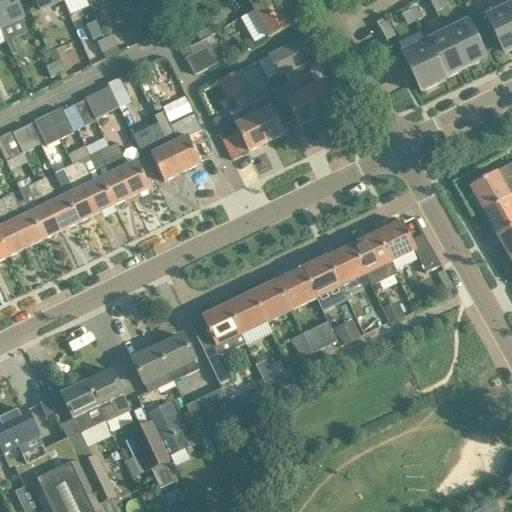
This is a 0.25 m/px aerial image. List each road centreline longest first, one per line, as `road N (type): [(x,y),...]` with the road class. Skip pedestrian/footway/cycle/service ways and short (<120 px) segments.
road 1 (residential): [(428,188),(201,300),(180,288),(167,261)]
road 2 (unclassified): [(167,261),(406,145)]
road 3 (unclassified): [(0,341),(167,261)]
road 4 (unclassified): [(511,343),(428,188)]
road 5 (unclassified): [(406,145),(323,0)]
